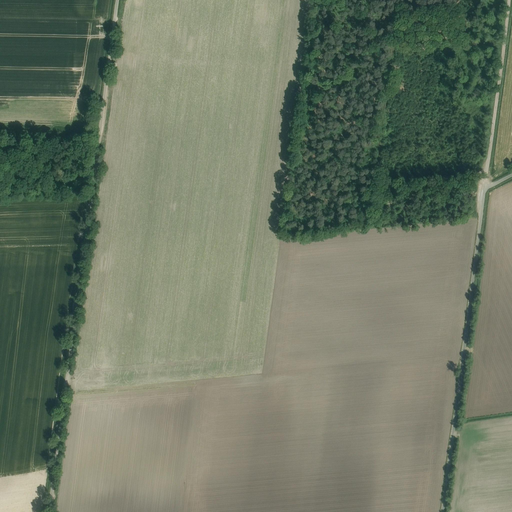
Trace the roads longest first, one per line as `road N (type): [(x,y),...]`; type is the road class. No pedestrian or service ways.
road 1 (track): [(117,0),(48,511)]
road 2 (track): [(442,511),(484,190)]
road 3 (track): [(484,190),(509,0)]
